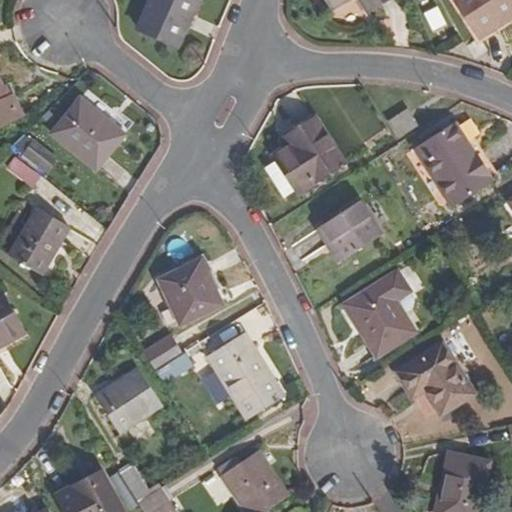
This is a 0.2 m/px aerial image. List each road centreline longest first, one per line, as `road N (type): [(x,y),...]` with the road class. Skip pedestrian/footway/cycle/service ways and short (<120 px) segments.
road 1 (residential): [(0,458),(75,359),(188,159)]
road 2 (residential): [(188,159),(235,206),(348,455)]
road 3 (residential): [(241,62),(367,67),(475,86),(511,104)]
road 4 (residential): [(204,135),(61,19)]
